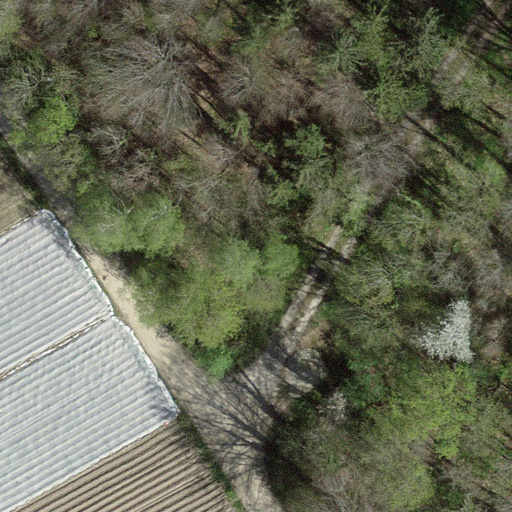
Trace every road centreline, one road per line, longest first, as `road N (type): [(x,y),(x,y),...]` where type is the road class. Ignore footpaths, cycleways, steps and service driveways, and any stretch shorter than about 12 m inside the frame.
road 1 (track): [(272,511),(0,104)]
road 2 (track): [(229,438),(511,67)]
